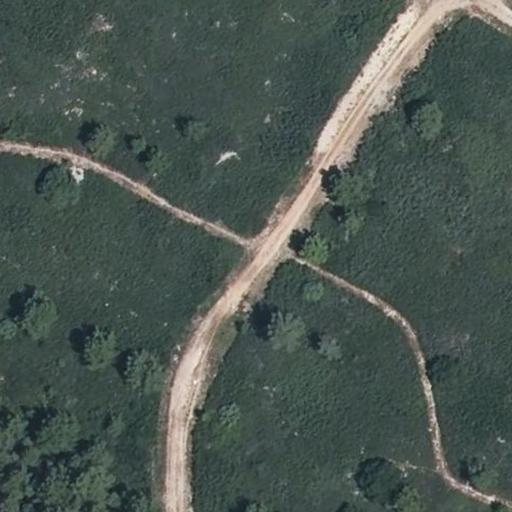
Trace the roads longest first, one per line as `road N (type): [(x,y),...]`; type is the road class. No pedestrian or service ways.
road 1 (track): [(268,247),(441,0)]
road 2 (track): [(175,511),(176,410),(201,338),(268,247)]
